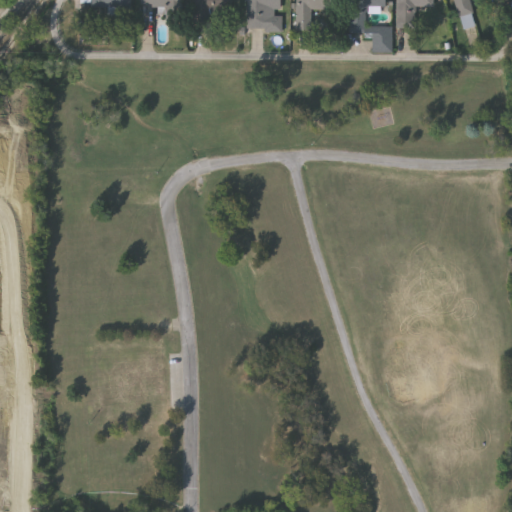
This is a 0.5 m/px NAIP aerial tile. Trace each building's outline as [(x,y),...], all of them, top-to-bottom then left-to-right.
[(131,0),(131,14),(114,14),(114,6),(81,6),(81,0),(131,0)] [(196,24),(195,0),(232,0),(233,23),(196,24)] [(279,0),(279,29),(245,29),(245,0),(279,0)] [(293,0),(323,0),(323,9),(310,9),(310,29),(293,29),(293,0)] [(345,0),(385,0),(385,6),(364,7),(364,26),(390,25),(390,52),(370,53),(370,34),(346,34),(345,0)] [(431,0),(431,6),(412,6),(412,26),(395,26),(395,0),(431,0)] [(452,0),(467,0),(474,25),(460,29),(452,0)]
